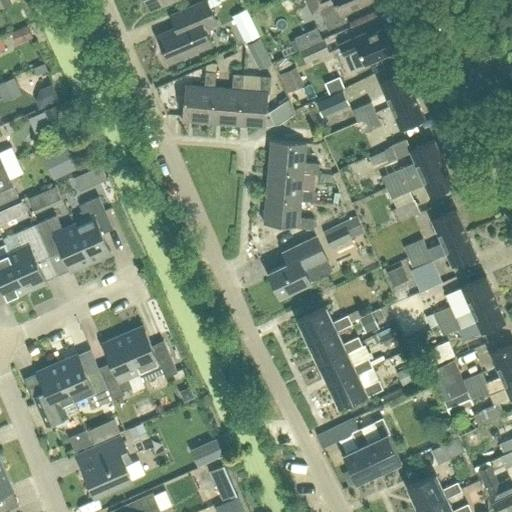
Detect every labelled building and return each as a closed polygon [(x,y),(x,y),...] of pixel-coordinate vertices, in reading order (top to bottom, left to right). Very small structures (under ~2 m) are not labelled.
[(146,0),(150,8),(168,0),(146,0)] [(158,34),(169,61),(211,43),(204,27),(216,22),(210,9),(230,0),(207,0),(170,16),(175,27),(158,34)] [(285,0),(272,5),(276,18),(289,13),(285,0)] [(327,26),(345,19),(342,12),(368,0),(306,0),(311,11),(320,8),(327,26)] [(23,19),(7,24),(10,34),(26,29),(23,19)] [(395,49),(384,26),(369,33),(368,30),(338,43),(343,54),(358,48),(365,63),(395,49)] [(324,36),(300,47),(306,61),(330,50),(324,36)] [(293,59),(272,64),(277,85),(298,80),(293,59)] [(342,86),(378,75),(374,62),(338,74),(342,86)] [(212,86),(214,87),(216,71),(205,70),(204,86),(184,84),(181,119),(209,121),(212,86)] [(376,111),(390,104),(414,94),(404,71),(380,82),(385,93),(333,119),(337,126),(356,117),(357,119),(376,111)] [(8,73),(0,75),(0,86),(11,83),(8,73)] [(209,121),(237,124),(240,89),(242,89),(243,74),(233,73),(232,88),(214,87),(212,86),(209,121)] [(240,89),(237,124),(265,126),(267,91),(269,91),(270,77),(260,76),(259,90),(242,89),(240,89)] [(30,84),(34,103),(51,100),(47,81),(30,84)] [(343,88),(316,101),(322,115),(350,102),(343,88)] [(276,117),(290,104),(281,94),(267,108),(276,117)] [(424,116),(414,94),(390,104),(400,127),(424,116)] [(304,106),(284,121),(292,133),(313,118),(304,106)] [(376,111),(357,119),(363,131),(381,122),(376,111)] [(409,149),(415,161),(380,177),(384,187),(444,160),(434,138),(409,149)] [(303,170),(303,171),(318,173),(319,162),(304,161),(305,142),(270,139),(268,167),(303,170)] [(397,158),(396,156),(391,145),(359,159),(365,173),(397,158)] [(71,168),(71,151),(53,151),(53,168),(71,168)] [(389,198),(424,182),(429,194),(453,183),(444,160),(384,187),(389,198)] [(4,163),(0,164),(0,202),(17,195),(4,163)] [(268,167),(265,195),(301,198),(301,199),(316,200),(317,189),(301,188),(303,171),(303,170),(268,167)] [(23,193),(30,207),(47,200),(41,185),(23,193)] [(85,218),(73,223),(90,260),(110,251),(102,231),(113,227),(98,194),(79,203),(85,218)] [(301,198),(265,195),(263,224),(296,226),(296,228),(313,229),(315,217),(299,216),(301,199),(301,198)] [(394,208),(399,219),(418,210),(413,199),(394,208)] [(441,241),(466,230),(456,208),(432,219),(441,241)] [(70,269),(90,260),(73,223),(62,228),(56,213),(36,222),(51,254),(61,249),(70,269)] [(355,214),(324,229),(332,246),(363,231),(355,214)] [(9,251),(25,288),(46,279),(37,260),(47,255),(33,223),(14,232),(20,246),(9,251)] [(427,247),(408,256),(402,259),(417,291),(440,280),(430,259),(446,251),(451,264),(476,253),(466,230),(441,241),(427,247)] [(332,269),(326,256),(316,235),(292,246),(297,257),(268,270),(279,294),(332,269)] [(423,237),(403,246),(408,256),(427,247),(423,237)] [(25,288),(9,251),(0,255),(0,286),(5,298),(25,288)] [(461,285),(466,297),(427,315),(431,326),(438,323),(437,323),(495,297),(485,275),(461,285)] [(409,322),(429,313),(419,290),(399,299),(409,322)] [(505,320),(495,297),(437,323),(438,323),(442,335),(476,320),(481,330),(505,320)] [(335,326),(337,329),(351,322),(350,320),(361,315),(358,308),(333,320),(325,304),(297,317),(307,339),(335,326)] [(42,311),(21,318),(25,329),(45,321),(42,311)] [(143,324),(122,333),(143,379),(163,371),(165,376),(177,370),(163,338),(151,343),(143,324)] [(346,348),(347,351),(362,344),(357,335),(343,342),(337,329),(335,326),(307,339),(318,361),(346,348)] [(110,361),(98,366),(112,398),(126,392),(145,384),(143,379),(122,333),(102,342),(110,361)] [(511,342),(490,352),(496,364),(463,379),(467,389),(511,369),(511,342)] [(318,361),(328,383),(356,370),(358,372),(372,366),(368,357),(353,363),(347,351),(346,348),(318,361)] [(77,352),(57,361),(73,398),(85,393),(91,407),(112,398),(98,366),(86,371),(77,352)] [(57,361),(37,370),(45,389),(34,394),(46,422),(69,412),(65,402),(73,398),(57,361)] [(491,393),(506,386),(510,397),(511,396),(511,369),(467,389),(468,390),(445,400),(452,416),(476,405),(483,421),(503,412),(498,400),(495,402),(491,393)] [(356,370),(328,383),(339,405),(366,392),(367,395),(382,387),(378,378),(364,385),(358,372),(356,370)] [(413,389),(423,411),(444,401),(434,379),(413,389)] [(135,419),(151,410),(147,402),(130,411),(135,419)] [(511,424),(511,416),(510,411),(486,421),(491,434),(511,424)] [(380,435),(367,441),(365,442),(378,470),(400,460),(387,433),(390,432),(382,416),(373,420),(380,435)] [(356,481),(378,470),(365,442),(367,441),(361,426),(352,431),(358,445),(342,453),(356,481)] [(437,471),(459,461),(454,449),(460,446),(452,428),(424,440),(437,471)] [(127,461),(129,457),(125,449),(126,449),(120,435),(77,454),(94,494),(131,477),(125,462),(127,461)] [(216,435),(190,448),(198,464),(224,452),(216,435)] [(476,466),(500,455),(499,455),(511,449),(511,437),(477,453),(478,455),(472,457),(476,466)] [(511,449),(499,455),(500,455),(501,459),(478,469),(492,499),(511,490),(511,483),(509,476),(497,482),(493,472),(511,463),(511,449)] [(0,494),(12,489),(3,468),(0,469),(0,494)] [(445,494),(446,496),(461,489),(457,480),(442,487),(435,471),(407,485),(417,507),(445,494)] [(468,475),(457,478),(462,493),(473,490),(468,475)] [(111,511),(159,511),(161,511),(152,490),(110,509),(111,511)] [(507,511),(511,510),(511,491),(492,501),(497,511),(507,511)] [(245,511),(237,493),(214,504),(217,511),(245,511)] [(452,509),(446,496),(445,494),(417,507),(419,511),(469,511),(471,511),(467,502),(452,509)]
